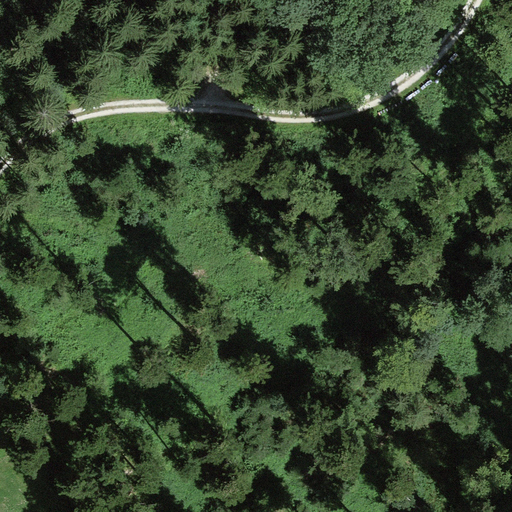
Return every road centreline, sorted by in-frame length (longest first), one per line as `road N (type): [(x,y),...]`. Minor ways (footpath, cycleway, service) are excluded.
road 1 (track): [(473,0),(415,72),(356,105),(292,116),(97,108),(67,117),(0,167)]
road 2 (track): [(97,108),(113,63),(155,0)]
